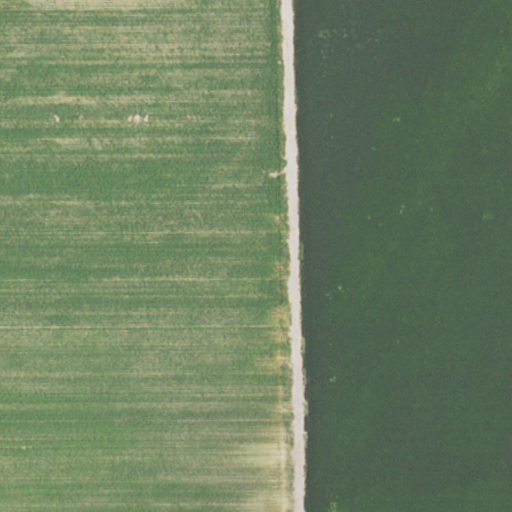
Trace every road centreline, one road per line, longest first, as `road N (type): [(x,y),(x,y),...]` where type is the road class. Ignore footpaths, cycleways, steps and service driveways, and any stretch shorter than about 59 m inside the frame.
road 1 (track): [(165,511),(467,0)]
road 2 (track): [(283,0),(291,304)]
